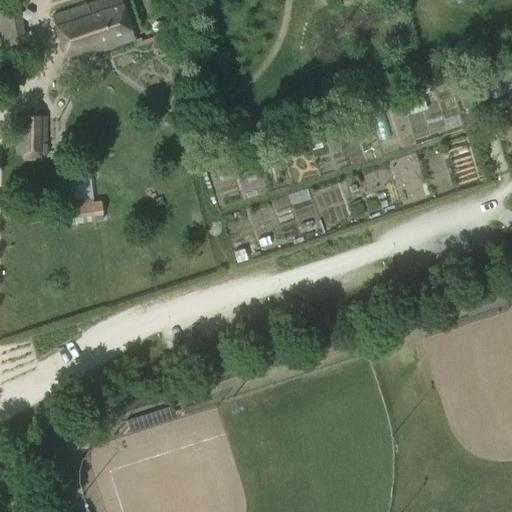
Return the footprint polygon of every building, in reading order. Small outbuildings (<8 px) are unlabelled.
[(121,0),(95,0),(52,14),(67,61),(133,39),(121,0)] [(9,8),(0,9),(0,25),(3,45),(0,45),(0,54),(6,53),(8,61),(25,58),(17,2),(8,4),(9,8)] [(478,86),(462,91),(467,107),(484,102),(478,86)] [(16,115),(15,155),(46,155),(46,116),(16,115)] [(90,180),(66,184),(71,217),(100,213),(98,200),(93,201),(90,180)]
